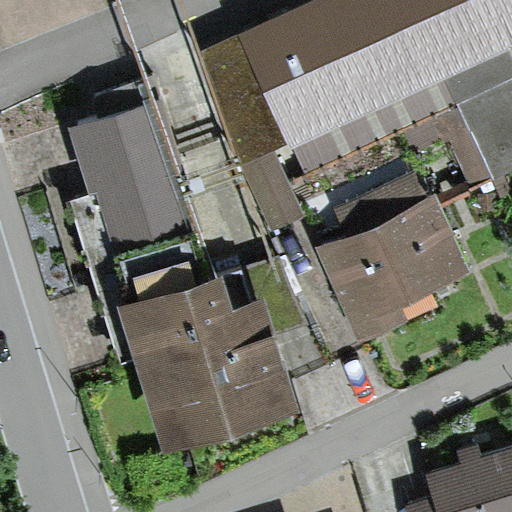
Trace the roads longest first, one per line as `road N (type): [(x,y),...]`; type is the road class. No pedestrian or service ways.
road 1 (residential): [(188,511),(511,364)]
road 2 (tertiary): [(0,302),(63,511)]
